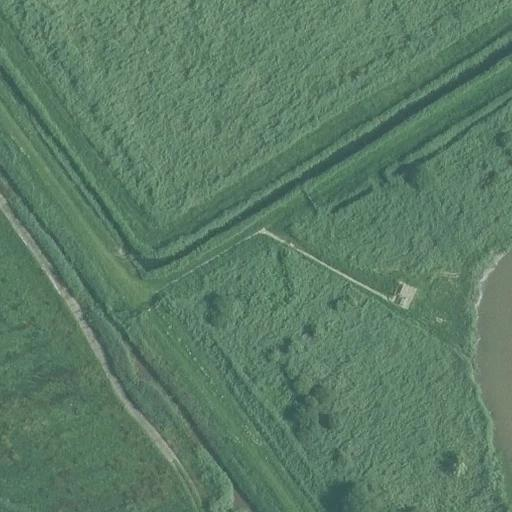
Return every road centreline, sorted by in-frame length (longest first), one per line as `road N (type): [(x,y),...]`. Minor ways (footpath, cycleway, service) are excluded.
road 1 (track): [(200,511),(0,205)]
road 2 (track): [(143,301),(296,511)]
road 3 (track): [(0,109),(143,301)]
